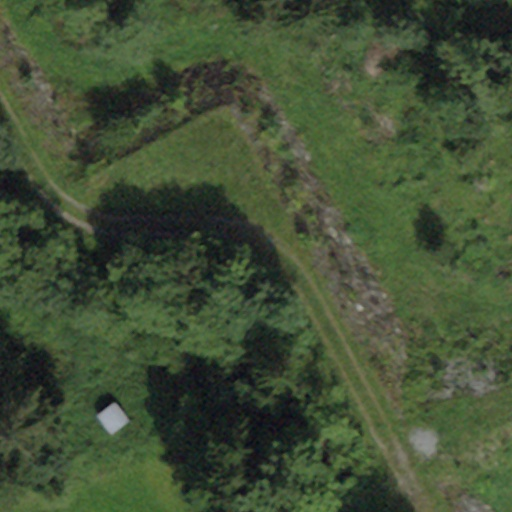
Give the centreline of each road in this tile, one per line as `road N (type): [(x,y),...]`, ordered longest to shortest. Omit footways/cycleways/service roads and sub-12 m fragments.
road 1 (track): [(425,511),(284,259),(242,225),(154,219),(70,226),(21,175),(0,135)]
road 2 (track): [(392,453),(511,415)]
